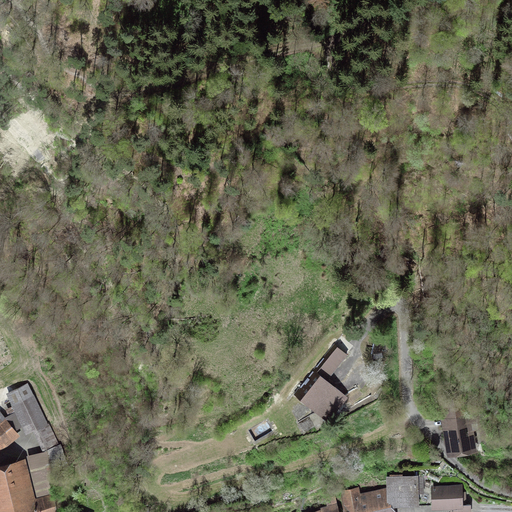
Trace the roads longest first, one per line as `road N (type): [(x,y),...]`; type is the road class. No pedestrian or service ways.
road 1 (track): [(511,122),(495,96),(464,86),(333,78),(321,46)]
road 2 (track): [(435,0),(321,46)]
